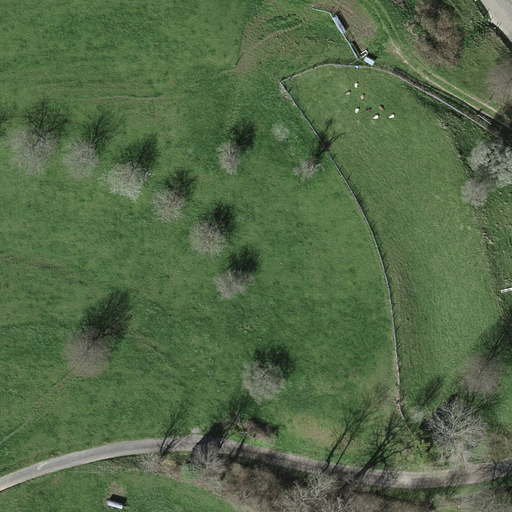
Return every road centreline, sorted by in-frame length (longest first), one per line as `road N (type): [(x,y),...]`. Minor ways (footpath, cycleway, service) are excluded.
road 1 (track): [(0,488),(70,462),(198,443),(397,480),(511,464)]
road 2 (track): [(511,125),(399,61),(357,10)]
